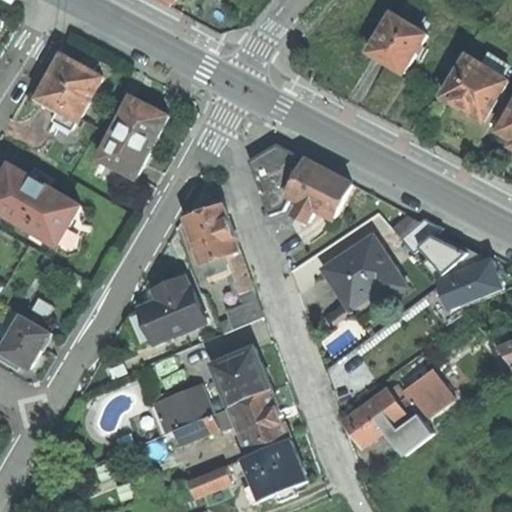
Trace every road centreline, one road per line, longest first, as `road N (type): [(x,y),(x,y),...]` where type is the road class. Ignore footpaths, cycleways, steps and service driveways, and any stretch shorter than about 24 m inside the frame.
road 1 (residential): [(218,136),(347,511)]
road 2 (residential): [(46,414),(218,136)]
road 3 (secondary): [(239,83),(511,226)]
road 4 (secondary): [(87,0),(239,83)]
